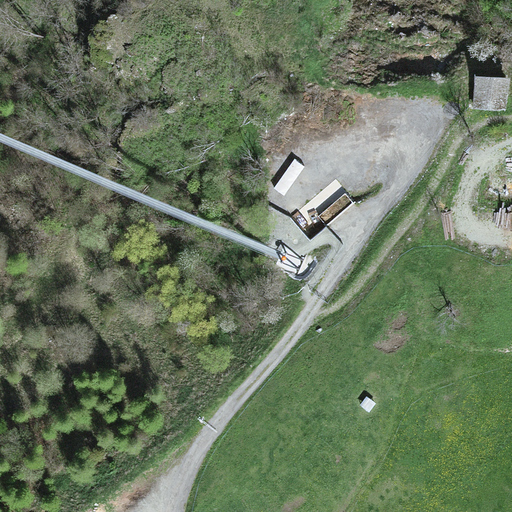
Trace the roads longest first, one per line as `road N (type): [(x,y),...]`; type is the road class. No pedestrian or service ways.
road 1 (track): [(310,304),(333,321),(477,126),(511,110)]
road 2 (track): [(353,245),(420,144),(402,126),(293,171)]
road 3 (track): [(173,511),(213,427),(310,304)]
